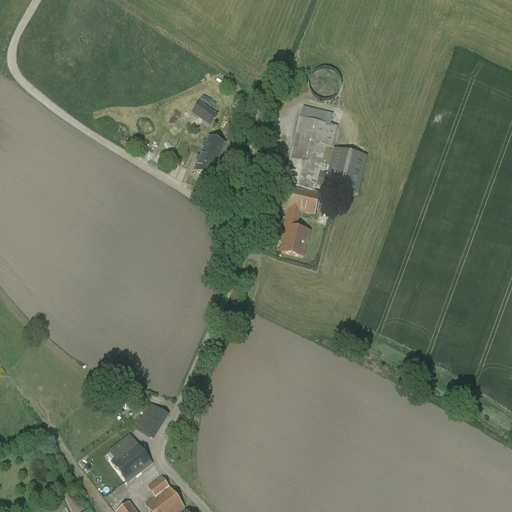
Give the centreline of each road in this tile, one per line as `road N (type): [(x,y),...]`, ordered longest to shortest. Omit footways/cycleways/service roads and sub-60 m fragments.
road 1 (unclassified): [(190,195),(229,236),(235,262),(162,458),(209,511)]
road 2 (track): [(190,195),(26,89),(10,50),(36,0)]
